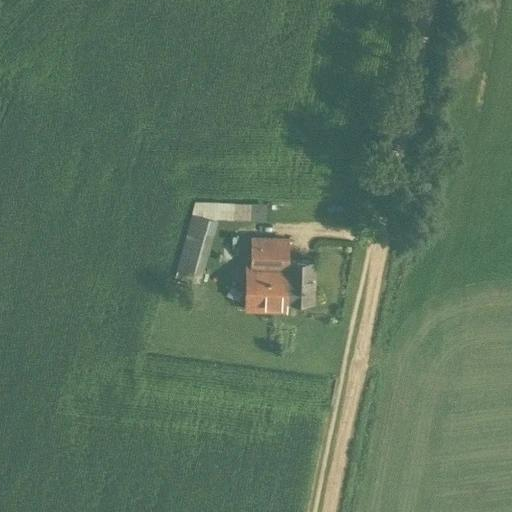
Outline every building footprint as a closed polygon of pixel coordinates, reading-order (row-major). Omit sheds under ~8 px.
[(196,200),(191,218),(216,219),(217,218),(250,220),(250,203),(196,200)] [(191,218),(185,237),(211,237),(216,219),(191,218)] [(211,237),(185,237),(175,270),(201,277),(211,237)] [(279,283),(280,239),(251,238),(250,266),(245,265),(244,309),(275,310),(276,300),(276,283),(279,283)] [(288,239),(280,239),(279,283),(276,283),(276,300),(312,302),(314,260),(287,259),(288,239)]
